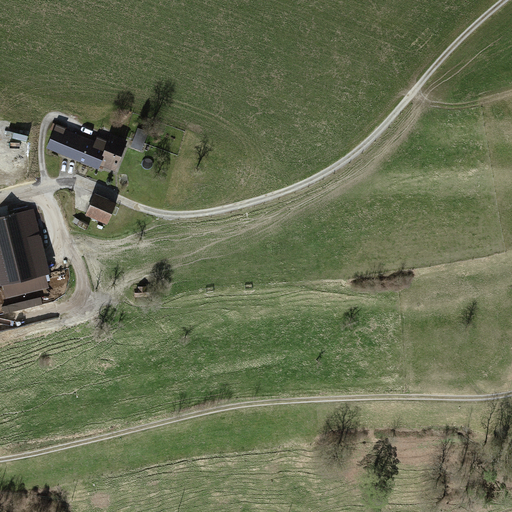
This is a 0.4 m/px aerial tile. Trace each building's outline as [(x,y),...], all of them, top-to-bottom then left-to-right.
[(60,125),(49,150),(101,171),(103,167),(117,173),(130,142),(113,135),(110,142),(100,137),(98,141),(60,125)] [(147,143),(137,139),(134,147),(144,151),(147,143)] [(95,195),(88,213),(107,222),(115,203),(95,195)] [(36,209),(0,218),(0,267),(8,297),(52,286),(48,273),(52,272),(36,209)] [(59,303),(0,316),(0,332),(62,318),(59,303)]
